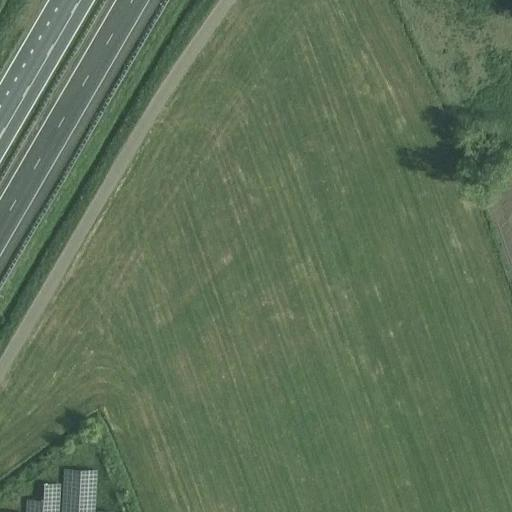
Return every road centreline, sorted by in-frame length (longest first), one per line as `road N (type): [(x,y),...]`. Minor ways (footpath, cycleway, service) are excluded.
road 1 (unclassified): [(0,408),(235,0)]
road 2 (motorway): [(0,228),(132,0)]
road 3 (motorway): [(81,0),(0,140)]
